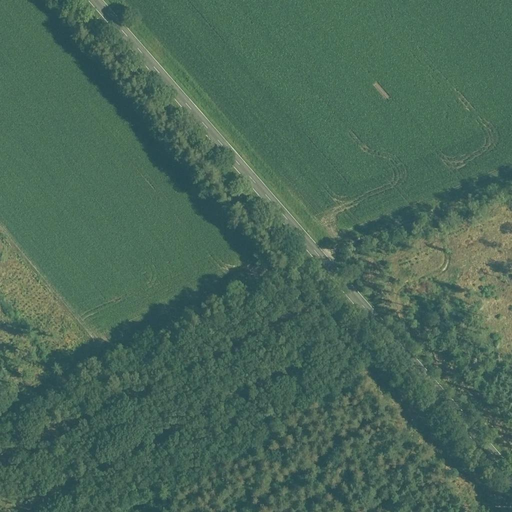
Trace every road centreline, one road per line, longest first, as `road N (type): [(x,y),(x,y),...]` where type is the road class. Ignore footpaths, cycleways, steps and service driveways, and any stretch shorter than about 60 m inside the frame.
road 1 (secondary): [(511,491),(86,0)]
road 2 (track): [(312,265),(407,215),(483,198),(511,181)]
